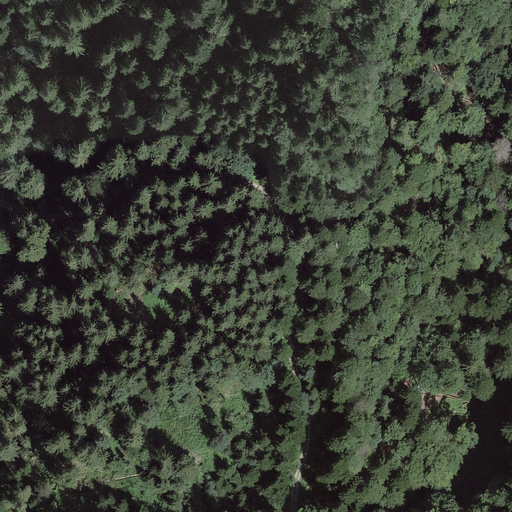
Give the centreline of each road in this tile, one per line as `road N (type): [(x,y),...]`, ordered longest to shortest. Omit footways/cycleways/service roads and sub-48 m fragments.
road 1 (track): [(292,511),(309,425),(290,349),(299,257),(289,224),(266,192),(167,175),(63,216),(0,202)]
road 2 (track): [(0,270),(20,323),(94,329),(102,347),(95,373)]
